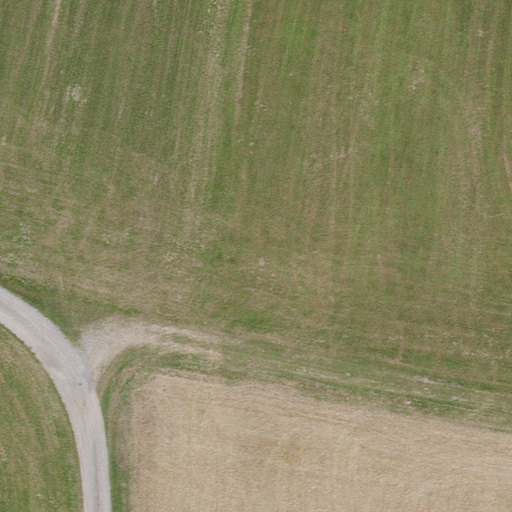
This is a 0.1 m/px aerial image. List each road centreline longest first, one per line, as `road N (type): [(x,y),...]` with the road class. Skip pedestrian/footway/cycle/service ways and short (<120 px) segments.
road 1 (track): [(59,383),(101,350),(162,353),(511,425)]
road 2 (track): [(69,511),(59,383),(0,322)]
